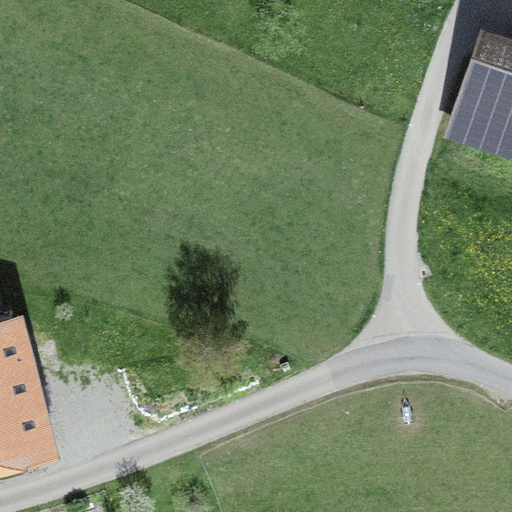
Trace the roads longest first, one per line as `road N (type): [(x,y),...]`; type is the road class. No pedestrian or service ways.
road 1 (unclassified): [(401,354),(0,499)]
road 2 (residential): [(464,0),(409,191),(401,354)]
